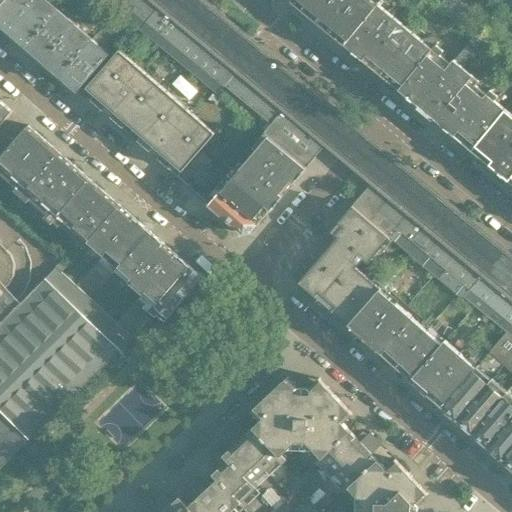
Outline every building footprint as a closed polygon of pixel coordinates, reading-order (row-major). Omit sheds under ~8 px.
[(0,0),(0,15),(12,0),(0,0)] [(0,21),(14,34),(42,0),(12,0),(0,15),(0,21)] [(50,0),(42,0),(14,34),(30,48),(63,11),(50,0)] [(167,6),(159,0),(103,0),(136,26),(144,32),(167,6)] [(205,9),(194,0),(171,0),(167,6),(191,26),(205,9)] [(379,3),(375,0),(291,0),(292,2),(344,46),(378,5),(379,3)] [(362,60),(396,19),(378,5),(344,46),(362,60)] [(241,68),(240,66),(215,46),(193,27),(191,26),(167,6),(144,32),(218,94),(227,85),(238,72),(241,68)] [(229,29),(207,10),(205,9),(191,26),(193,27),(215,46),(229,29)] [(63,11),(30,48),(47,63),(79,25),(63,11)] [(380,75),(414,34),(396,19),(362,60),(380,75)] [(79,25),(47,63),(63,77),(96,39),(79,25)] [(254,49),(230,30),(229,29),(215,46),(240,66),(254,49)] [(397,89),(431,49),(414,34),(380,75),(397,89)] [(483,39),(477,34),(472,40),(478,45),(483,39)] [(96,39),(63,77),(78,90),(110,51),(96,39)] [(415,105),(451,63),(440,54),(443,50),(436,44),(431,49),(397,89),(415,105)] [(433,120),(472,74),(462,66),(473,51),(466,45),(454,59),(451,63),(415,105),(433,120)] [(280,70),(265,59),(254,49),(240,66),(241,68),(266,88),(280,70)] [(119,50),(82,93),(103,111),(108,106),(114,112),(110,117),(130,135),(167,92),(119,50)] [(291,109),(266,88),(241,68),(238,72),(227,85),(270,123),(264,132),(306,168),(329,141),(315,129),(293,110),(291,109)] [(306,92),(281,71),(280,70),(266,88),(291,109),(306,92)] [(451,134),(486,93),(476,84),(479,80),(472,74),(433,120),(451,134)] [(469,149),(503,107),(493,99),(496,96),(488,89),(486,93),(451,134),(469,149)] [(194,157),(215,133),(167,92),(130,135),(149,152),(154,147),(161,153),(156,158),(177,176),(194,157)] [(329,112),(307,93),(306,92),(291,109),(293,110),(315,129),(329,112)] [(0,125),(12,111),(0,100),(0,125)] [(505,179),(511,169),(511,114),(503,107),(469,149),(505,179)] [(44,139),(28,125),(0,157),(0,171),(3,168),(12,175),(44,139)] [(270,210),(306,168),(264,132),(228,174),(270,210)] [(89,178),(44,139),(12,175),(20,182),(14,190),(27,201),(34,194),(51,209),(44,217),(51,222),(52,221),(89,178)] [(205,167),(194,157),(177,176),(188,186),(205,167)] [(388,190),(403,172),(390,161),(383,170),(376,178),(375,179),(388,190)] [(426,191),(425,191),(403,172),(388,190),(412,209),(426,191)] [(270,210),(228,174),(216,188),(259,224),(270,210)] [(120,205),(89,178),(52,221),(59,226),(60,224),(71,233),(74,230),(80,236),(78,239),(78,240),(77,242),(83,247),(120,205)] [(484,270),(461,250),(437,230),(435,229),(412,209),(388,190),(375,179),(371,185),(352,206),(389,238),(390,237),(394,241),(395,239),(398,241),(438,275),(463,295),(484,270)] [(259,224),(216,188),(205,201),(243,234),(251,233),(259,224)] [(450,211),(449,210),(426,191),(412,209),(435,229),(450,211)] [(135,218),(120,205),(83,247),(89,252),(94,246),(102,254),(135,218)] [(338,237),(299,282),(315,296),(321,289),(328,296),(326,299),(335,306),(331,310),(348,325),(381,288),(356,267),(363,259),(368,263),(389,238),(352,206),(338,222),(342,226),(335,235),(338,237)] [(475,232),(451,212),(450,211),(435,229),(437,230),(461,250),(475,232)] [(150,231),(135,218),(102,254),(112,262),(107,268),(113,273),(115,271),(150,231)] [(163,243),(150,231),(115,271),(123,277),(118,283),(123,288),(163,243)] [(499,252),(498,251),(475,232),(461,250),(484,270),(499,252)] [(142,293),(176,254),(163,243),(123,288),(129,293),(134,287),(142,293)] [(511,285),(511,262),(501,253),(499,252),(484,270),(509,290),(511,285)] [(150,311),(189,265),(176,254),(142,293),(150,300),(144,306),(150,311)] [(0,467),(134,338),(130,334),(150,311),(144,306),(150,300),(142,293),(117,322),(62,272),(68,265),(62,260),(16,306),(0,323),(0,467)] [(169,317),(203,277),(189,265),(150,311),(155,316),(160,310),(169,317)] [(511,292),(510,291),(509,290),(484,270),(463,295),(493,321),(496,323),(509,333),(511,335),(511,292)] [(429,333),(435,326),(423,316),(421,318),(409,308),(406,313),(396,304),(399,299),(393,293),(383,285),(381,288),(348,325),(348,326),(398,369),(429,333)] [(0,323),(16,306),(0,289),(0,323)] [(413,381),(444,345),(429,333),(398,369),(413,381)] [(511,335),(509,333),(477,369),(443,408),(459,421),(494,381),(506,368),(511,373),(511,335)] [(447,342),(444,345),(413,381),(443,408),(477,369),(462,355),(447,342)] [(298,389),(291,381),(287,377),(269,394),(252,410),(261,420),(254,427),(281,455),(295,442),(307,442),(320,457),(350,431),(342,423),(352,413),(319,378),(307,389),(298,389)] [(494,381),(459,421),(473,434),(504,398),(497,391),(501,387),(494,381)] [(511,388),(504,398),(473,434),(488,447),(511,420),(511,388)] [(511,420),(488,447),(504,460),(511,450),(511,420)] [(286,460),(281,455),(254,427),(246,434),(237,424),(230,431),(268,468),(277,459),(281,464),(286,460)] [(268,468),(230,431),(226,435),(226,434),(224,436),(227,440),(224,442),(231,448),(223,456),(254,489),(259,485),(254,481),(268,468)] [(357,438),(350,431),(320,457),(316,462),(320,466),(324,461),(346,484),(341,489),(345,493),(350,488),(350,489),(379,461),(372,454),(381,444),(371,433),(369,431),(366,434),(363,432),(357,438)] [(254,489),(223,456),(218,451),(213,455),(211,457),(215,460),(218,457),(224,463),(212,474),(217,479),(244,508),(248,504),(244,499),(254,489)] [(386,468),(379,461),(350,489),(363,502),(362,511),(416,511),(416,506),(424,498),(428,494),(395,459),(386,468)] [(239,511),(244,508),(217,479),(211,485),(205,478),(201,482),(198,478),(197,479),(197,480),(190,486),(188,487),(192,491),(188,494),(194,501),(189,506),(194,511),(239,511)] [(275,484),(264,494),(275,507),(269,511),(289,511),(295,507),(275,484)] [(34,507),(46,495),(39,487),(26,499),(34,507)] [(149,506),(149,507),(152,510),(149,511),(194,511),(189,506),(188,506),(179,497),(171,504),(162,494),(151,505),(149,506)]
